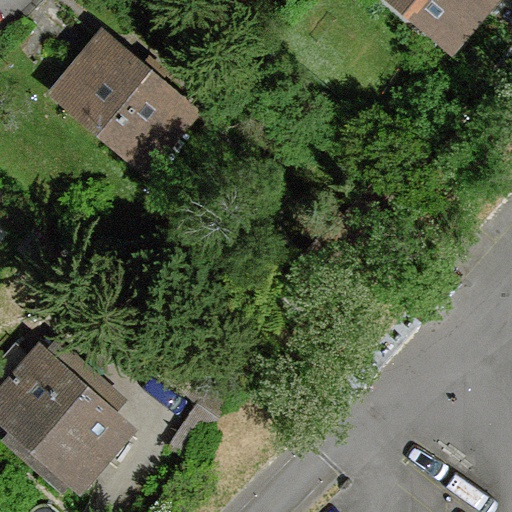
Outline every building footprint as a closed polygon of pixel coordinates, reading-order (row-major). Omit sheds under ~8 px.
[(402,0),(453,42),(487,0),(402,0)] [(192,114),(106,41),(62,93),(148,166),(192,114)] [(411,192),(387,172),(327,239),(351,259),(411,192)] [(0,208),(12,195),(0,184),(0,208)] [(193,353),(147,318),(135,336),(178,371),(193,353)] [(45,353),(0,403),(0,410),(81,482),(129,428),(45,353)] [(224,416),(202,402),(176,445),(197,458),(224,416)]
